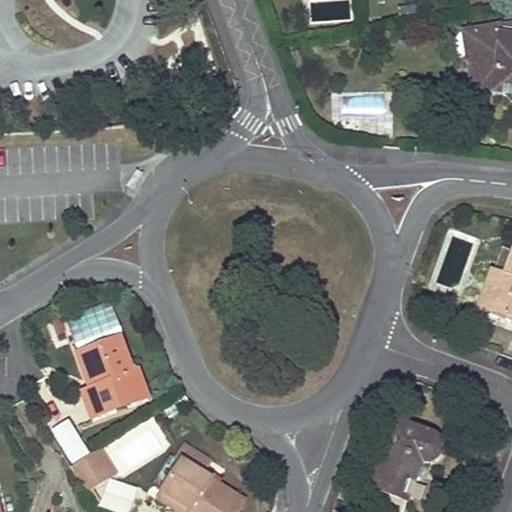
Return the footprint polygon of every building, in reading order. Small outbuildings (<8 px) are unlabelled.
[(511,26),(478,32),(460,35),(454,43),(456,56),(464,62),(468,61),(474,98),(496,95),(504,97),(511,91),(511,26)] [(133,192),(141,178),(136,175),(128,188),(133,192)] [(507,275),(511,260),(511,250),(502,247),(493,270),(507,275)] [(505,321),(511,323),(511,260),(507,275),(493,270),(481,304),(508,314),(505,321)] [(508,314),(481,304),(478,312),(505,321),(508,314)] [(65,332),(62,318),(53,322),(58,335),(65,332)] [(92,422),(104,417),(117,412),(114,406),(125,403),(132,406),(148,401),(136,370),(131,372),(117,337),(96,344),(99,352),(78,360),(86,381),(90,380),(93,387),(81,391),(92,422)] [(78,360),(99,352),(96,344),(76,352),(78,360)] [(117,412),(132,406),(125,403),(114,406),(117,412)] [(437,462),(438,461),(439,459),(440,457),(441,455),(442,453),(442,450),(441,448),(441,446),(439,443),(438,441),(436,440),(434,438),(430,436),(397,423),(371,491),(407,504),(421,464),(427,466),(429,466),(431,465),(433,465),(435,464),(437,462)] [(184,445),(175,458),(182,462),(160,494),(187,511),(237,511),(245,501),(213,480),(202,474),(203,470),(209,461),(184,445)] [(98,450),(84,459),(70,468),(87,495),(115,477),(98,450)] [(175,458),(170,455),(149,487),(160,494),(182,462),(175,458)] [(202,474),(213,480),(215,477),(203,470),(202,474)] [(187,511),(160,494),(157,499),(177,511),(187,511)]
